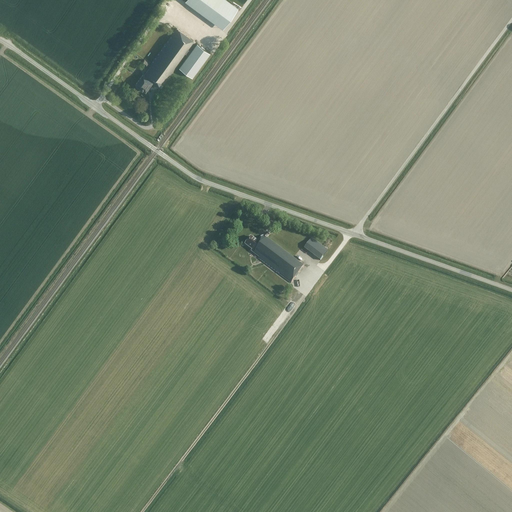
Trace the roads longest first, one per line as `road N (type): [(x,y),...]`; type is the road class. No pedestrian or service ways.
road 1 (track): [(511,20),(143,511)]
road 2 (unclassified): [(511,290),(197,178),(0,40)]
